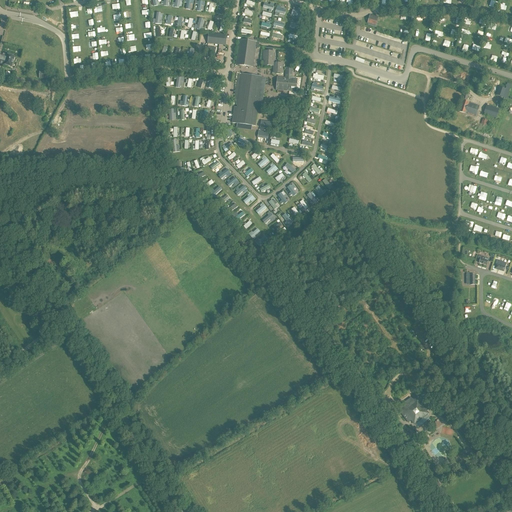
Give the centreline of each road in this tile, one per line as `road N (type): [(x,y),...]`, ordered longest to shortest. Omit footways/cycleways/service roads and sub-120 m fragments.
road 1 (track): [(429,511),(332,363),(181,182),(166,172),(0,170)]
road 2 (unclassified): [(184,511),(0,225)]
road 3 (track): [(258,270),(328,211),(442,230),(455,223),(461,139)]
